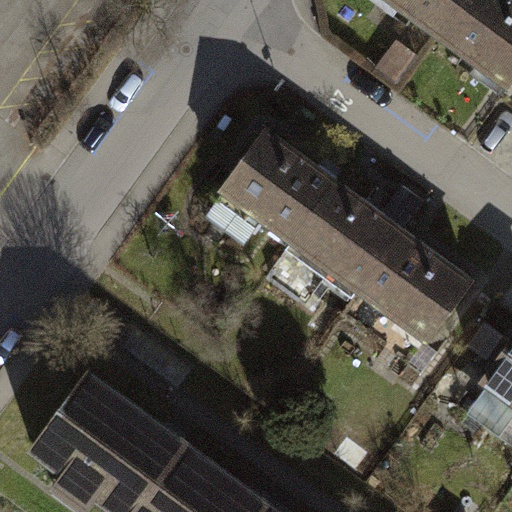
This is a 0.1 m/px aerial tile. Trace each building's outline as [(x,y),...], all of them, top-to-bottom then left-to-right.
[(373,0),(371,4),(406,30),(415,18),(448,42),(478,0),(373,0)] [(511,0),(478,0),(448,42),(495,77),(488,85),(511,102),(511,0)] [(425,63),(404,49),(384,76),(406,91),(425,63)] [(263,219),(303,248),(353,179),(283,128),(227,203),(258,225),(263,219)] [(368,306),(373,299),(424,231),(353,179),(303,248),(298,255),(368,306)] [(403,334),(438,359),(494,282),(424,231),(373,299),(409,325),(403,334)] [(511,360),(488,393),(511,411),(511,360)] [(109,366),(42,456),(75,481),(64,495),(87,511),(106,511),(110,507),(117,511),(140,511),(199,433),(109,366)] [(199,433),(140,511),(279,511),(289,499),(199,433)] [(306,511),(289,499),(279,511),(306,511)]
